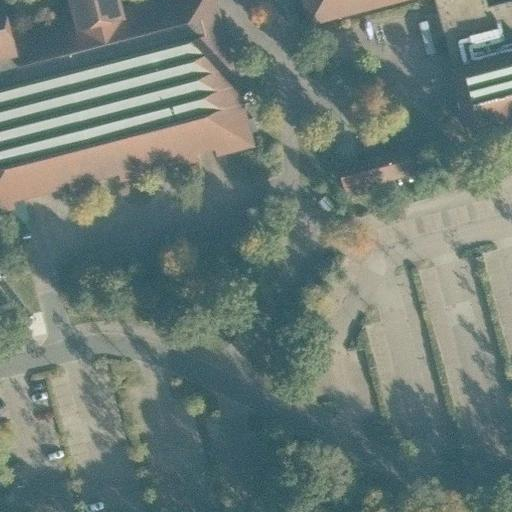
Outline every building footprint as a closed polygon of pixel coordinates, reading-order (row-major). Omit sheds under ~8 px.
[(0,0),(0,67),(20,62),(14,35),(6,4),(0,5),(0,0),(66,0),(69,8),(71,16),(72,20),(124,8),(121,0),(0,0)] [(219,1),(218,0),(157,0),(124,8),(72,20),(70,21),(37,29),(33,30),(14,35),(20,62),(0,67),(0,218),(13,215),(16,214),(14,208),(71,192),(73,198),(101,191),(100,185),(135,175),(137,181),(152,177),(151,171),(169,166),(171,172),(200,164),(198,159),(219,154),(220,159),(237,155),(257,150),(238,74),(228,37),(219,1)] [(304,0),(308,13),(313,31),(437,1),(439,0),(304,0)] [(490,0),(439,0),(437,1),(439,8),(453,59),(464,56),(465,63),(511,49),(511,7),(493,12),(490,0)] [(511,49),(465,63),(467,70),(454,74),(459,94),(469,134),(475,132),(485,137),(495,134),(493,128),(499,126),(509,132),(511,130),(511,49)] [(366,156),(368,164),(357,167),(342,171),(348,195),(423,175),(415,142),(366,156)]
